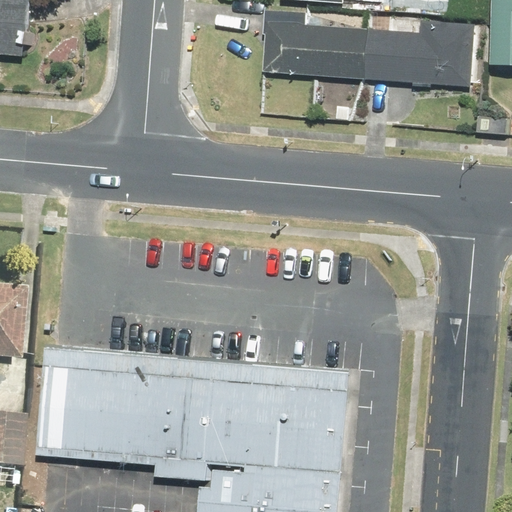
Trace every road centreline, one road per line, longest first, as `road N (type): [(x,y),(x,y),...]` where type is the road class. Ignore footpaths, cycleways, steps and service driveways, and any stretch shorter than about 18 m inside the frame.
road 1 (tertiary): [(144,172),(479,199)]
road 2 (residential): [(454,511),(479,199)]
road 3 (tertiary): [(156,0),(144,172)]
road 4 (tertiary): [(0,161),(144,172)]
